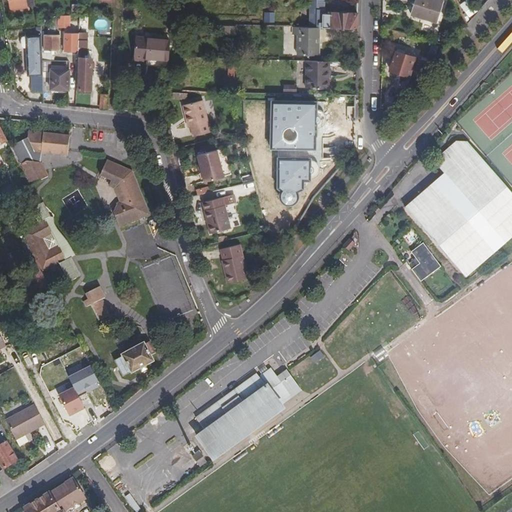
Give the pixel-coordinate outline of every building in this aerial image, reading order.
[(7,0),(9,10),(26,7),(24,0),(7,0)] [(309,2),(309,10),(323,10),(323,0),(305,0),(305,1),(309,2)] [(433,0),(413,0),(409,15),(435,23),(441,2),(433,0)] [(470,0),(469,0),(459,11),(466,26),(477,14),(470,0)] [(265,12),(265,23),(276,23),(276,12),(265,12)] [(322,15),(321,28),(356,29),(356,14),(328,13),(328,15),(322,15)] [(59,29),(70,29),(71,17),(59,17),(59,29)] [(85,23),(78,23),(78,34),(77,52),(77,62),(79,62),(78,91),(91,91),(92,62),(86,62),(86,41),(84,41),(85,23)] [(235,35),(235,27),(219,26),(219,34),(235,35)] [(318,56),(319,28),(292,27),(292,36),(297,36),(297,56),(318,56)] [(77,52),(78,34),(64,34),(64,51),(77,52)] [(43,51),(58,51),(59,35),(44,35),(43,51)] [(27,40),(27,44),(27,47),(25,48),(25,55),(27,57),(28,75),(31,75),(31,93),(42,92),(41,63),(39,63),(39,38),(27,38),(27,40)] [(166,61),(168,42),(135,39),(134,61),(142,62),(143,60),(166,61)] [(395,53),(390,72),(409,77),(414,58),(395,53)] [(328,62),(306,61),(305,89),(327,90),(328,62)] [(68,90),(69,70),(50,70),(50,90),(68,90)] [(281,86),(281,94),(294,95),(294,86),(281,86)] [(99,95),(98,110),(106,111),(106,95),(99,95)] [(318,102),(273,101),(271,148),(316,149),(317,127),(322,124),(323,119),(321,114),(317,111),(318,102)] [(200,102),(182,107),(188,128),(189,128),(192,138),(208,133),(200,102)] [(26,138),(7,146),(28,187),(46,177),(39,163),(34,163),(34,153),(40,153),(65,156),(67,137),(26,133),(26,138)] [(462,145),(457,149),(456,154),(442,167),(448,177),(410,212),(471,281),(511,245),(511,192),(472,146),(462,145)] [(439,164),(442,167),(456,154),(457,149),(439,164)] [(196,156),(203,183),(222,178),(216,151),(196,156)] [(318,154),(284,154),(283,190),(282,194),(281,199),(284,204),(289,205),(294,204),(298,201),(298,190),(304,190),(304,181),(317,181),(318,154)] [(130,172),(105,161),(99,175),(109,180),(107,186),(113,188),(119,202),(116,203),(112,213),(118,226),(147,214),(130,172)] [(223,205),(220,206),(218,199),(201,203),(203,210),(202,211),(208,234),(228,229),(223,205)] [(75,271),(68,256),(64,257),(57,242),(47,247),(46,249),(45,250),(42,249),(37,237),(39,234),(41,235),(52,231),(46,217),(51,214),(40,201),(33,204),(35,220),(17,228),(34,262),(38,270),(57,262),(62,273),(63,275),(65,276),(66,278),(68,278),(70,278),(73,276),(74,275),(74,274),(75,272),(75,271)] [(64,257),(68,256),(73,254),(67,241),(55,224),(54,215),(51,214),(46,217),(52,231),(41,235),(39,234),(37,237),(42,249),(45,250),(46,249),(47,247),(57,242),(64,257)] [(355,241),(347,249),(352,253),(359,246),(355,241)] [(417,265),(410,270),(418,282),(439,269),(422,243),(409,252),(417,265)] [(245,245),(222,248),(227,284),(250,281),(245,245)] [(34,262),(23,267),(37,294),(48,288),(38,270),(34,262)] [(95,287),(82,293),(84,298),(79,300),(82,307),(86,305),(92,320),(104,315),(97,299),(100,298),(95,287)] [(45,344),(47,348),(67,338),(65,333),(45,344)] [(61,376),(62,378),(69,392),(90,382),(95,379),(89,368),(82,353),(77,356),(67,338),(47,348),(53,360),(58,358),(66,373),(61,376)] [(147,345),(144,346),(143,345),(121,357),(121,358),(114,362),(122,378),(130,374),(130,375),(153,363),(148,354),(151,352),(147,345)] [(61,376),(66,373),(58,358),(53,360),(47,363),(55,379),(61,376)] [(201,438),(214,457),(285,408),(282,404),(292,397),(280,379),(275,372),(264,380),(261,376),(199,420),(208,433),(201,438)] [(291,372),(280,379),(292,397),(282,404),(285,408),(306,393),(291,372)] [(69,392),(72,399),(93,388),(90,382),(69,392)] [(17,442),(44,427),(34,408),(6,423),(17,442)] [(26,437),(17,442),(21,448),(30,443),(26,437)] [(6,443),(0,446),(0,465),(3,470),(16,462),(6,443)] [(76,481),(30,509),(32,511),(68,511),(89,499),(76,481)]
